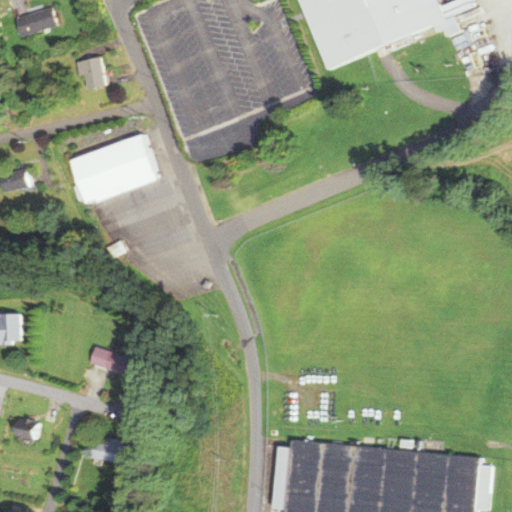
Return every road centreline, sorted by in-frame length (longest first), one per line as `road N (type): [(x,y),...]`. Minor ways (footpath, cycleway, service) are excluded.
road 1 (residential): [(249,511),(250,343),(110,0)]
road 2 (residential): [(214,253),(511,107)]
road 3 (residential): [(0,136),(152,99)]
road 4 (residential): [(0,378),(131,415)]
